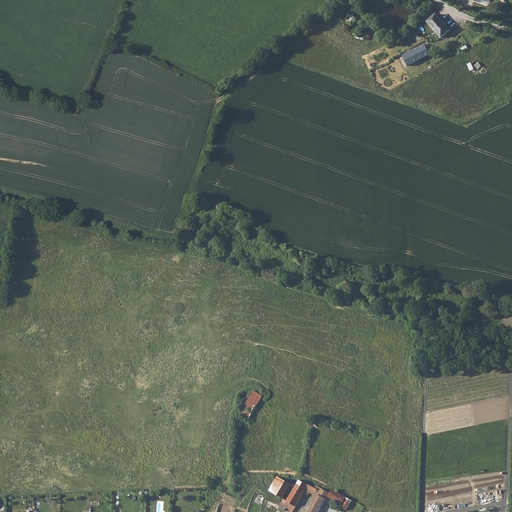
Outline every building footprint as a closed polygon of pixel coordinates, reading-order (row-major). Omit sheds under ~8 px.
[(436,16),(428,22),(442,38),(449,30),(436,16)] [(427,44),(403,55),(408,66),(432,55),(427,44)] [(241,414),(251,419),(263,396),(253,391),(241,414)] [(280,506),(279,508),(285,511),(287,508),(289,509),(288,511),(290,511),(293,511),(297,507),(296,507),(304,493),(308,495),(309,492),(314,495),(313,498),(315,500),(307,511),(318,511),(329,493),(319,487),(318,490),(300,479),(296,487),(289,498),(285,496),(284,499),(282,502),(280,506)] [(349,509),(353,500),(333,489),(329,498),(349,509)] [(479,503),(499,501),(498,491),(478,493),(479,503)]
